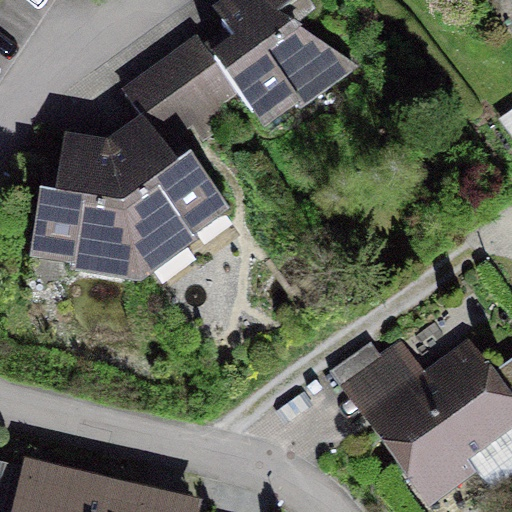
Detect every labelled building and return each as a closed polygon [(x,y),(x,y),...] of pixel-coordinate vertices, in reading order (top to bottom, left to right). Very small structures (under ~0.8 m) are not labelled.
[(242,121),(258,143),(358,72),(306,0),(237,0),(205,22),(226,51),(204,67),(242,121)] [(189,45),(114,98),(133,125),(168,173),(183,163),(242,121),(204,67),(189,45)] [(97,145),(134,290),(198,245),(193,236),(225,215),(183,163),(168,173),(133,125),(97,145)] [(134,290),(97,145),(60,143),(48,197),(31,197),(23,271),(134,290)] [(464,331),(421,362),(399,333),(336,380),(423,498),(511,432),(511,350),(491,367),(464,331)] [(105,511),(110,493),(19,473),(9,511),(105,511)] [(219,511),(186,511),(110,493),(105,511),(270,511),(271,509),(223,497),(219,511)]
